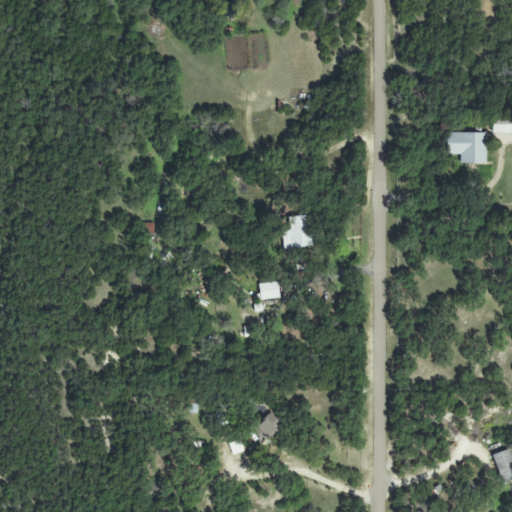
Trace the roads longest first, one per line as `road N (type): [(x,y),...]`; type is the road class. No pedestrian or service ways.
road 1 (residential): [(380,511),(380,0)]
road 2 (residential): [(381,314),(275,314),(135,284)]
road 3 (residential): [(381,484),(175,483)]
